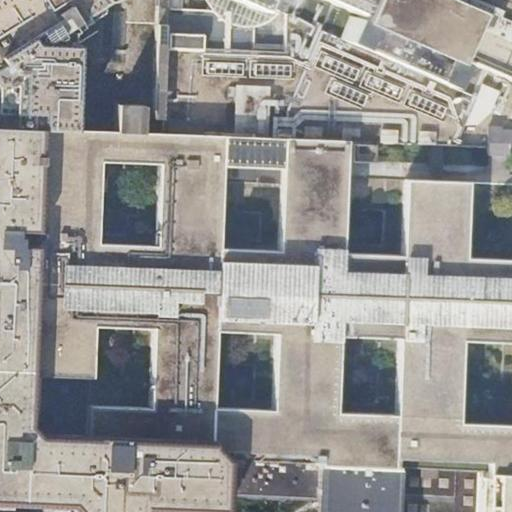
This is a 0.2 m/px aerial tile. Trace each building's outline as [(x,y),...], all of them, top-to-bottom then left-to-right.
[(0,0),(0,511),(222,511),(224,459),(205,441),(82,435),(84,375),(23,372),(32,126),(157,131),(161,0),(0,0)] [(511,0),(161,0),(157,131),(511,144),(511,0)] [(511,144),(157,131),(32,126),(23,372),(84,375),(82,435),(205,441),(224,459),(317,462),(392,466),(484,470),(511,470),(511,144)] [(316,500),(317,462),(224,459),(222,511),(312,511),(313,500),(316,500)] [(390,511),(391,496),(392,466),(317,462),(316,500),(313,500),(312,511),(390,511)] [(481,511),(484,470),(392,466),(391,496),(399,496),(398,511),(481,511)] [(511,511),(511,470),(484,470),(481,511),(511,511)]
